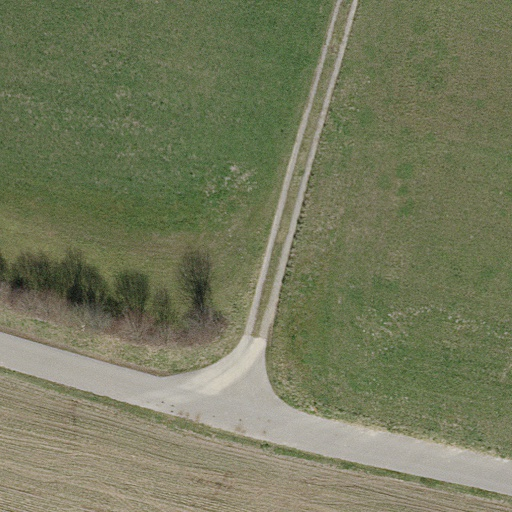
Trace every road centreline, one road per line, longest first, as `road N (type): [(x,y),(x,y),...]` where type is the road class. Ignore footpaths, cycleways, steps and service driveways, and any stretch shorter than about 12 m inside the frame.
road 1 (track): [(511,478),(237,413),(0,340)]
road 2 (track): [(237,413),(348,0)]
